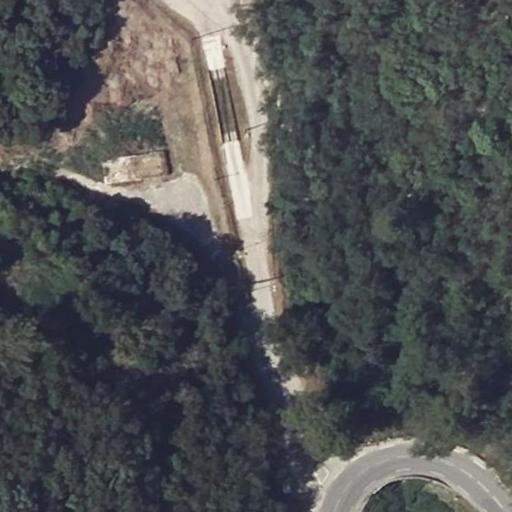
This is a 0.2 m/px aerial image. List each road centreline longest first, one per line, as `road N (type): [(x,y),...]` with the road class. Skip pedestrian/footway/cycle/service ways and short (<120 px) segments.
road 1 (track): [(340,492),(271,393),(252,290),(232,54),(196,0)]
road 2 (secondary): [(504,511),(471,476),(437,459),(394,456),(340,492),(338,511)]
